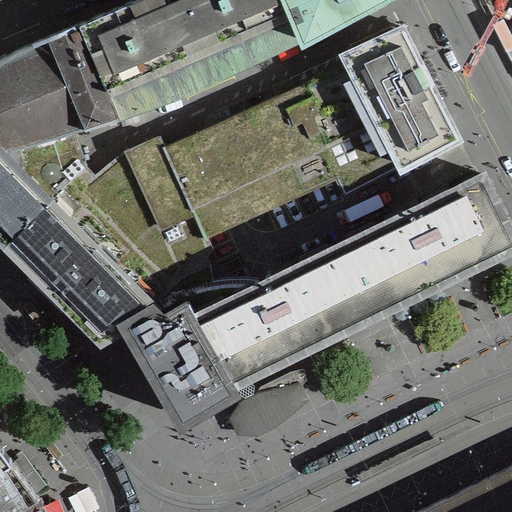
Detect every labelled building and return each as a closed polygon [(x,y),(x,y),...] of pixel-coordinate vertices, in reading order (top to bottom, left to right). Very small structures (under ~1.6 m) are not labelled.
[(195,88),(305,37),(289,0),(130,0),(79,22),(119,116),(195,88)] [(289,0),(305,37),(374,0),(289,0)] [(119,116),(79,22),(17,48),(0,58),(0,232),(7,239),(84,165),(73,131),(119,116)] [(402,26),(345,51),(350,61),(402,163),(458,134),(402,26)] [(402,163),(350,61),(164,146),(194,211),(204,234),(335,175),(345,194),(402,163)] [(194,211),(164,146),(160,135),(129,150),(163,225),(194,211)] [(163,225),(129,150),(95,177),(84,165),(7,239),(31,263),(32,262),(40,271),(40,272),(41,273),(42,273),(66,297),(65,297),(66,298),(67,299),(68,299),(76,307),(76,308),(77,309),(78,310),(78,309),(100,331),(99,332),(101,334),(126,320),(181,278),(211,264),(205,254),(211,248),(204,234),(194,211),(163,225)] [(511,242),(511,232),(483,173),(465,181),(420,203),(423,210),(413,215),(409,208),(349,238),(369,280),(382,306),(438,278),(511,242)] [(369,280),(349,238),(269,277),(272,284),(262,289),(258,282),(259,277),(247,276),(236,276),(224,277),(213,278),(211,264),(181,278),(197,312),(218,354),(230,379),(382,306),(369,280)] [(182,416),(234,386),(230,379),(218,354),(197,312),(181,278),(126,320),(182,416)] [(257,390),(258,391),(240,400),(228,416),(238,434),(257,435),(277,426),(311,400),(302,383),(306,379),(304,367),(291,370),(261,385),(260,386),(261,387),(257,390)] [(0,464),(12,458),(11,457),(5,448),(0,441),(0,464)] [(0,511),(6,511),(38,493),(12,458),(0,464),(0,511)] [(511,511),(511,464),(413,511),(511,511)] [(6,511),(45,511),(38,493),(6,511)]
